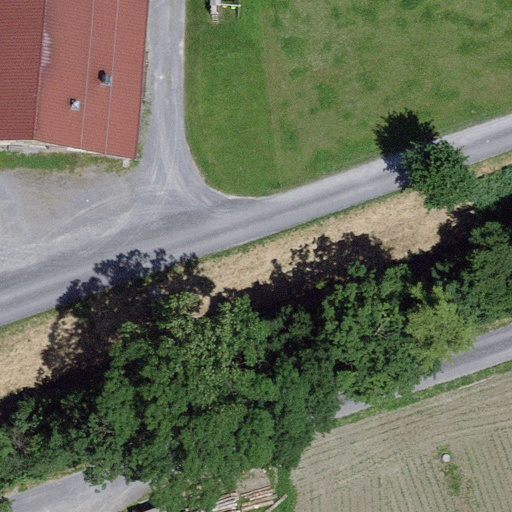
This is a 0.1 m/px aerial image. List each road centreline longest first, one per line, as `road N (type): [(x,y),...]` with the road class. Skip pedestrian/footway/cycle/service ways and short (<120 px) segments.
road 1 (track): [(511,140),(0,320)]
road 2 (track): [(511,332),(0,508)]
road 3 (track): [(166,263),(171,0)]
